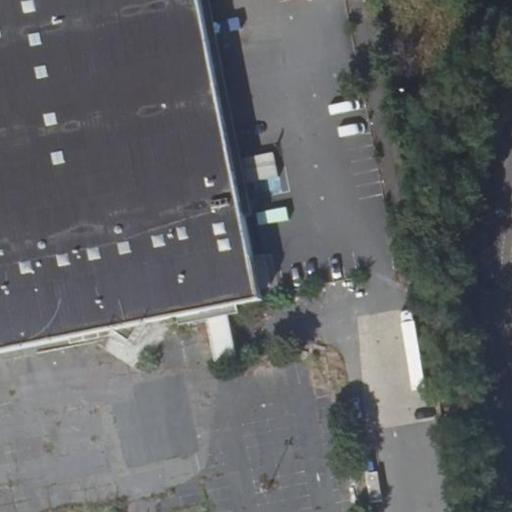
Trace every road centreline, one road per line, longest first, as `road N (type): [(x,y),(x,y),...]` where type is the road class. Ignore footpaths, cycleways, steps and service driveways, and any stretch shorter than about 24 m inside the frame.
road 1 (unknown): [(133,392),(253,368),(379,321)]
road 2 (residential): [(511,188),(499,252),(511,400)]
road 3 (unknown): [(331,511),(296,349)]
road 4 (unknown): [(228,375),(252,511)]
road 5 (unknown): [(0,404),(133,392)]
road 6 (unknown): [(130,511),(133,392)]
